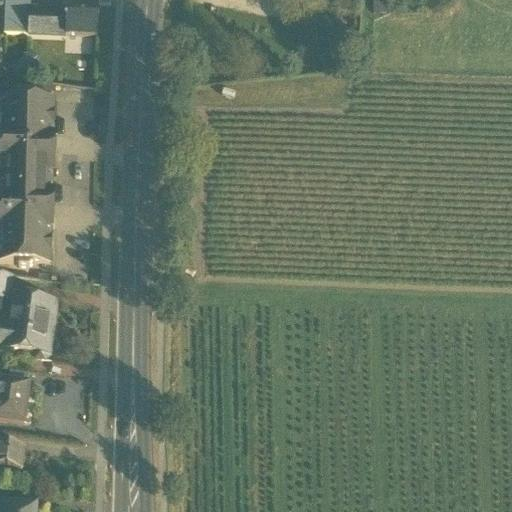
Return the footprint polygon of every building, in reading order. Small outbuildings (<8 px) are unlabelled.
[(4,0),(4,27),(29,29),(29,14),(30,2),(7,0),(4,0)] [(64,38),(97,39),(98,24),(98,7),(66,6),(65,22),(64,37),(64,38)] [(44,15),(29,14),(29,29),(29,36),(64,37),(65,22),(44,21),(44,15)] [(31,53),(10,69),(21,84),(43,67),(31,53)] [(18,269),(29,269),(33,265),(50,266),(53,102),(36,102),(33,98),(23,97),(18,101),(0,100),(0,102),(7,103),(7,137),(0,136),(0,164),(6,164),(5,181),(0,181),(0,184),(5,184),(5,201),(0,201),(0,228),(4,229),(4,263),(0,262),(0,264),(14,265),(18,269)] [(0,301),(8,303),(11,279),(0,277),(0,301)] [(36,361),(42,362),(47,358),(48,351),(43,349),(45,334),(50,332),(51,325),(46,322),(48,305),(13,300),(8,336),(0,332),(0,351),(34,356),(36,361)] [(0,422),(23,426),(28,387),(0,383),(0,422)] [(0,471),(20,475),(24,453),(24,452),(0,448),(0,471)]
